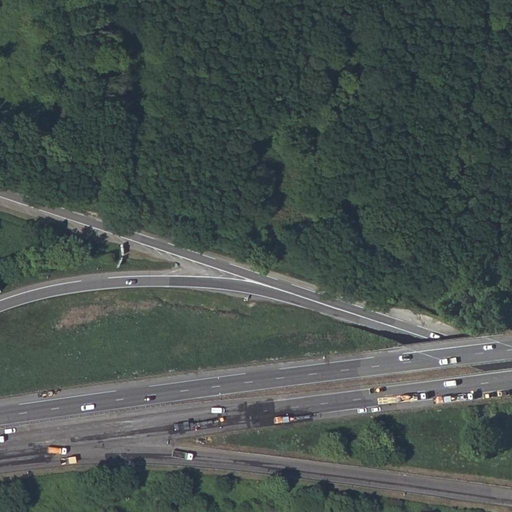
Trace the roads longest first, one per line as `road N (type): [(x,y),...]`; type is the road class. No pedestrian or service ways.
road 1 (motorway): [(0,446),(511,379)]
road 2 (trunk): [(0,448),(23,457),(114,452),(248,461),(511,495)]
road 3 (motorway): [(511,350),(0,416)]
road 4 (secondary): [(335,309),(0,195)]
road 5 (trunk): [(335,309),(200,282),(72,289),(0,309)]
road 6 (secondary): [(511,367),(335,309)]
